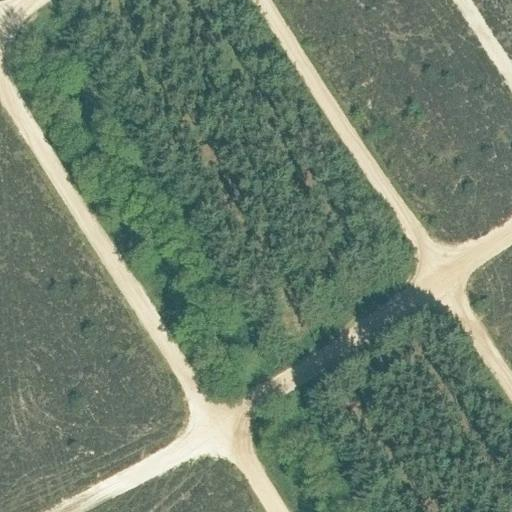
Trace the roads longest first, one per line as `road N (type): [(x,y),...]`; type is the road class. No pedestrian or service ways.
road 1 (track): [(67,511),(221,428),(511,233)]
road 2 (track): [(0,79),(276,511)]
road 3 (track): [(260,0),(511,390)]
